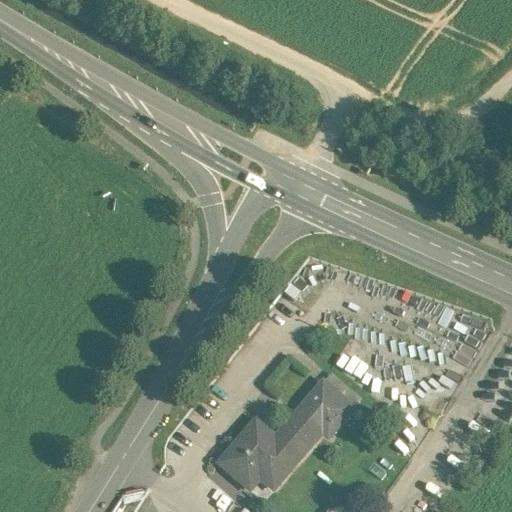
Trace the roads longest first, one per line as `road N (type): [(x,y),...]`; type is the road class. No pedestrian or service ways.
road 1 (secondary): [(82,75),(217,199),(202,322)]
road 2 (secondary): [(288,185),(511,286)]
road 3 (secondary): [(82,75),(288,185)]
road 4 (tertiary): [(202,322),(90,511)]
road 5 (track): [(511,72),(468,122),(341,104)]
road 6 (tertiary): [(202,322),(288,185)]
